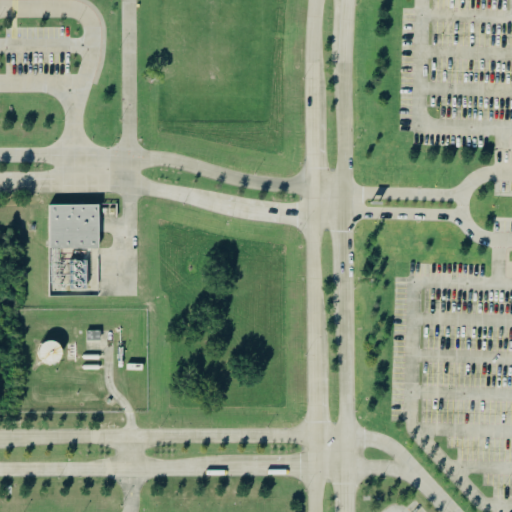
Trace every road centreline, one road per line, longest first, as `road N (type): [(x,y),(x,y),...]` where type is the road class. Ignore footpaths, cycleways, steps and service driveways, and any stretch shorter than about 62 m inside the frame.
road 1 (residential): [(315,0),(315,511)]
road 2 (residential): [(348,511),(348,0)]
road 3 (residential): [(0,185),(128,186),(239,210),(347,213)]
road 4 (residential): [(346,190),(240,182),(128,157),(0,155)]
road 5 (residential): [(0,469),(348,467)]
road 6 (residential): [(347,438),(0,435)]
